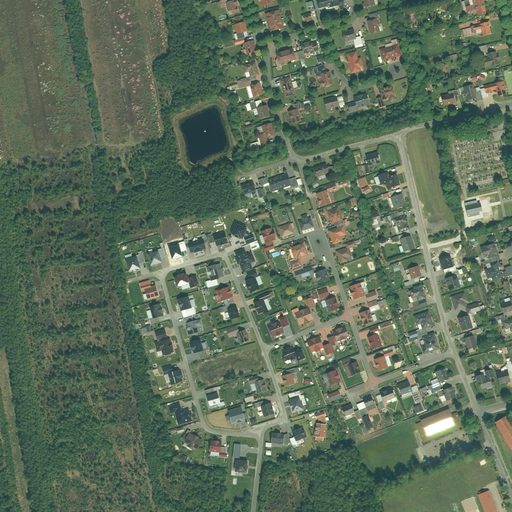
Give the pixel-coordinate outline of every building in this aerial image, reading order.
[(228,11),(231,10),(232,14),(239,12),(238,7),(234,8),(233,6),(238,5),(236,0),(234,0),(226,3),(228,11)] [(316,0),(318,8),(330,5),(330,6),(339,4),(337,0),(316,0)] [(475,5),(477,16),(486,14),(483,0),(471,0),(473,5),(475,5)] [(265,13),(268,23),(281,20),(279,10),(265,13)] [(310,15),(302,17),(304,25),(313,23),(310,15)] [(367,21),(371,34),(380,31),(376,18),(367,21)] [(281,20),(268,23),(270,32),(284,28),(281,20)] [(234,24),(236,33),(247,31),(244,22),(234,24)] [(479,24),(482,35),(491,33),(488,22),(479,24)] [(354,30),(342,33),(345,44),(357,40),(354,30)] [(254,40),(243,43),(247,54),(257,51),(254,40)] [(300,43),(303,54),(319,50),(316,40),(312,42),(311,40),(300,43)] [(379,49),(383,61),(400,55),(396,44),(379,49)] [(486,45),(478,47),(479,54),(488,52),(486,45)] [(292,48),(285,51),(288,61),(296,59),(292,48)] [(276,53),(279,64),(288,61),(285,51),(276,53)] [(356,51),(346,54),(351,74),(361,71),(360,68),(363,67),(361,58),(358,59),(356,51)] [(488,53),(488,56),(482,58),(484,68),(499,64),(498,61),(500,61),(498,55),(497,55),(496,51),(488,53)] [(318,63),(325,61),(323,54),(316,56),(318,63)] [(245,72),(248,71),(250,77),(259,74),(255,61),(243,64),(245,72)] [(317,66),(317,69),(313,70),(314,73),(327,70),(325,64),(317,66)] [(320,74),(321,79),(318,80),(320,87),(333,84),(330,71),(320,74)] [(284,97),(295,93),(290,76),(279,80),(284,97)] [(494,84),(497,97),(507,94),(503,81),(494,84)] [(249,85),(253,98),(263,95),(259,83),(249,85)] [(465,96),(467,101),(477,98),(473,84),(463,87),(464,91),(463,91),(464,96),(465,96)] [(382,100),(389,98),(390,101),(396,99),(391,85),(378,89),(382,100)] [(357,108),(369,104),(366,93),(354,97),(357,108)] [(441,96),(444,106),(455,104),(452,93),(441,96)] [(336,96),(323,99),(326,110),(339,106),(336,96)] [(256,108),(259,118),(269,116),(266,105),(256,108)] [(288,112),(291,123),(301,120),(298,109),(288,112)] [(489,124),(489,121),(485,122),(487,134),(498,132),(496,123),(489,124)] [(262,125),(265,137),(274,134),(271,123),(262,125)] [(366,155),(369,166),(380,163),(377,152),(366,155)] [(314,167),(317,177),(329,173),(326,163),(314,167)] [(278,176),(283,188),(292,185),(287,173),(278,176)] [(380,184),(384,183),(384,185),(386,184),(387,189),(400,185),(397,174),(389,176),(387,173),(378,176),(380,184)] [(283,188),(278,176),(268,180),(272,192),(283,188)] [(358,180),(361,187),(367,185),(364,178),(358,180)] [(240,185),(244,195),(256,191),(253,181),(240,185)] [(316,194),(321,207),(331,204),(326,190),(316,194)] [(402,194),(390,197),(394,209),(406,206),(402,194)] [(480,203),(465,206),(467,214),(482,211),(480,203)] [(326,211),(331,224),(343,220),(338,207),(326,211)] [(300,217),(302,220),(298,221),(301,231),(314,227),(310,217),(308,218),(307,214),(300,217)] [(405,224),(405,223),(407,222),(404,214),(392,219),(395,226),(397,226),(399,233),(409,230),(407,224),(405,224)] [(371,218),(373,231),(380,229),(377,217),(371,218)] [(278,227),(282,237),(294,233),(290,223),(278,227)] [(247,228),(237,224),(232,235),(242,239),(247,228)] [(343,241),(341,236),(347,234),(344,225),(328,231),(333,244),(343,241)] [(261,232),(265,243),(274,240),(273,237),(276,236),(273,230),(272,231),(271,228),(261,232)] [(225,232),(213,235),(216,246),(228,243),(225,232)] [(410,235),(399,239),(403,252),(415,248),(410,235)] [(489,243),(497,242),(495,235),(488,237),(489,243)] [(202,239),(188,243),(190,253),(204,249),(202,239)] [(296,256),(297,259),(308,255),(303,242),(290,247),(293,257),(296,256)] [(484,257),(487,256),(488,259),(498,256),(494,244),(481,248),(484,257)] [(179,245),(169,248),(172,260),(182,257),(179,245)] [(245,248),(234,252),(236,257),(235,258),(238,265),(240,264),(243,272),(252,269),(250,263),(255,261),(251,252),(247,253),(245,248)] [(348,260),(347,258),(352,256),(349,248),(336,252),(340,263),(348,260)] [(158,251),(148,254),(151,265),(161,261),(158,251)] [(439,259),(442,270),(453,266),(450,256),(439,259)] [(137,257),(126,260),(129,272),(140,268),(137,257)] [(299,259),(290,262),(292,269),(301,266),(299,259)] [(487,279),(492,277),(493,280),(501,278),(498,268),(500,268),(498,261),(490,263),(491,268),(485,270),(487,279)] [(206,267),(211,281),(224,276),(220,263),(206,267)] [(297,279),(314,274),(311,266),(294,272),(297,279)] [(408,269),(411,279),(421,276),(418,266),(408,269)] [(506,271),(503,271),(505,277),(511,275),(511,268),(511,266),(505,267),(506,271)] [(315,273),(319,284),(330,280),(326,269),(315,273)] [(186,273),(174,276),(177,287),(189,284),(188,278),(186,273)] [(195,275),(188,278),(190,288),(198,285),(195,275)] [(255,276),(245,280),(250,293),(260,289),(255,276)] [(445,279),(449,290),(460,287),(456,276),(445,279)] [(142,289),(151,287),(149,280),(140,282),(142,289)] [(349,286),(354,299),(365,295),(360,282),(349,286)] [(151,287),(145,289),(148,299),(159,296),(156,286),(151,287)] [(228,286),(214,292),(216,295),(214,296),(217,303),(232,297),(228,286)] [(412,298),(416,296),(418,301),(426,298),(422,286),(409,291),(412,298)] [(330,296),(327,288),(318,290),(320,299),(330,296)] [(376,291),(366,295),(369,301),(378,298),(376,291)] [(467,308),(465,302),(467,301),(464,292),(451,297),(455,311),(467,308)] [(189,296),(178,299),(181,311),(192,308),(189,296)] [(325,300),(329,311),(338,308),(335,297),(325,300)] [(263,299),(253,303),(258,314),(268,310),(263,299)] [(368,303),(371,312),(380,309),(377,300),(368,303)] [(500,304),(503,313),(511,310),(511,307),(510,301),(500,304)] [(149,306),(153,319),(163,316),(159,303),(149,306)] [(227,309),(230,320),(239,317),(236,306),(227,309)] [(294,313),(299,325),(304,323),(305,325),(310,323),(309,321),(314,320),(309,307),(294,313)] [(359,313),(363,325),(373,321),(369,309),(359,313)] [(417,325),(420,324),(422,330),(433,326),(428,311),(414,316),(417,325)] [(458,319),(461,331),(472,328),(468,315),(458,319)] [(283,327),(289,324),(286,317),(280,319),(283,327)] [(504,329),(509,327),(511,332),(511,331),(511,318),(502,321),(504,329)] [(200,332),(198,326),(202,325),(200,319),(185,323),(188,336),(200,332)] [(273,337),(284,332),(280,322),(269,326),(273,337)] [(333,333),(337,342),(349,337),(345,326),(335,330),(336,332),(333,333)] [(235,333),(239,344),(249,340),(245,329),(235,333)] [(367,337),(371,350),(382,346),(378,333),(367,337)] [(434,334),(422,337),(425,345),(421,347),(423,355),(434,351),(433,347),(437,346),(434,334)] [(464,339),(468,350),(477,347),(473,336),(464,339)] [(307,341),(312,352),(324,348),(319,337),(307,341)] [(157,352),(161,351),(162,355),(164,354),(165,355),(171,354),(171,353),(173,352),(170,339),(155,343),(157,352)] [(196,341),(200,352),(207,350),(204,339),(196,341)] [(283,348),(284,351),(282,352),(284,359),(288,360),(296,357),(293,347),(290,348),(289,346),(283,348)] [(374,359),(378,371),(388,367),(384,356),(374,359)] [(351,376),(360,372),(356,362),(347,365),(351,376)] [(445,368),(435,372),(439,382),(449,378),(445,368)] [(493,369),(485,371),(487,378),(490,377),(495,375),(493,369)] [(168,373),(171,385),(179,383),(179,382),(182,381),(179,370),(168,373)] [(339,382),(338,379),(340,378),(337,370),(326,374),(331,385),(339,382)] [(497,374),(499,385),(510,382),(507,371),(497,374)] [(282,376),(285,386),(294,383),(291,373),(282,376)] [(487,378),(485,378),(485,380),(479,381),(482,389),(492,386),(490,377),(487,378)] [(264,379),(254,382),(257,393),(268,390),(264,379)] [(412,391),(408,381),(397,385),(402,396),(412,391)] [(451,386),(442,390),(446,401),(456,397),(451,386)] [(380,392),(384,402),(395,397),(391,387),(380,392)] [(330,402),(341,397),(339,390),(327,395),(330,402)] [(217,394),(206,397),(210,408),(220,405),(217,394)] [(371,395),(363,399),(366,407),(375,404),(371,395)] [(293,413),(303,410),(299,398),(289,401),(290,404),(289,405),(291,409),(292,409),(293,413)] [(171,413),(175,412),(178,425),(192,421),(191,417),(193,416),(191,412),(190,413),(188,409),(185,409),(185,408),(181,409),(180,403),(169,406),(171,413)] [(271,403),(261,406),(264,417),(274,413),(271,403)] [(341,409),(345,417),(355,412),(351,404),(341,409)] [(414,407),(416,413),(422,411),(420,405),(414,407)] [(232,424),(245,420),(241,408),(229,411),(232,424)] [(454,410),(416,425),(423,443),(461,427),(454,410)] [(363,422),(367,430),(373,427),(369,415),(361,418),(363,421),(360,422),(361,423),(363,422)] [(511,428),(505,417),(495,424),(511,449),(511,428)] [(315,422),(313,436),(325,437),(327,424),(315,422)] [(297,440),(306,437),(303,429),(293,433),(297,440)] [(203,440),(189,432),(183,442),(188,444),(187,446),(192,449),(193,448),(198,450),(203,440)] [(271,442),(283,444),(284,434),(272,432),(271,442)] [(209,451),(221,452),(222,441),(210,441),(209,451)] [(183,455),(180,461),(184,464),(188,458),(183,455)] [(246,472),(248,462),(236,461),(235,471),(246,472)] [(497,511),(489,491),(478,495),(484,511),(497,511)]
